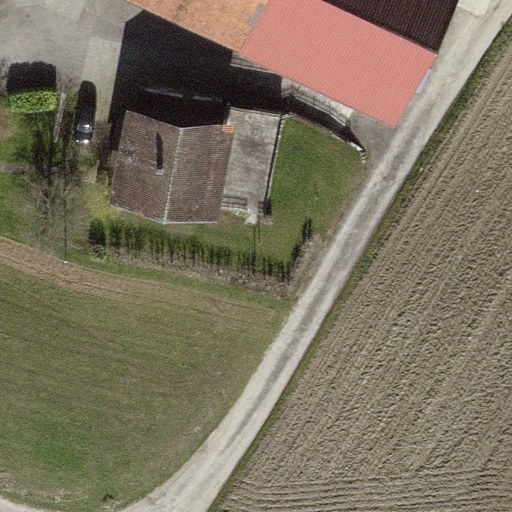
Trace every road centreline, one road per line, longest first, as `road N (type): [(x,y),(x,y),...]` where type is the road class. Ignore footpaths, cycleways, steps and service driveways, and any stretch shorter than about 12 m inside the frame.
road 1 (track): [(489,0),(291,352),(187,511)]
road 2 (track): [(257,85),(0,45)]
